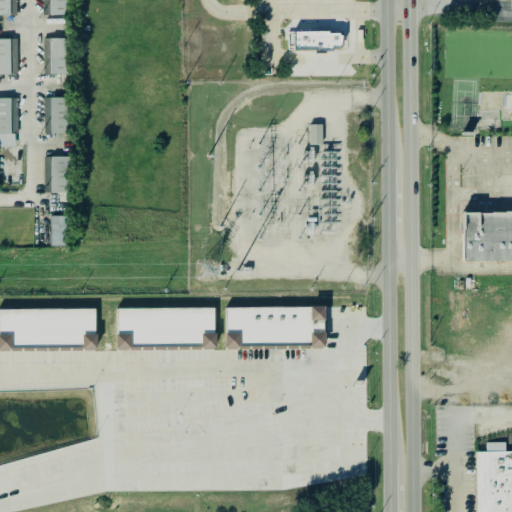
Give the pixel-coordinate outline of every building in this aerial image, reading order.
[(9,0),(0,0),(0,15),(9,16),(9,0)] [(44,0),(45,13),(64,13),(64,0),(44,0)] [(343,29),(343,45),(294,46),(293,29),(343,29)] [(45,37),(45,73),(65,72),(65,37),(45,37)] [(0,39),(0,74),(17,74),(16,39),(0,39)] [(46,96),(46,132),(65,132),(65,96),(46,96)] [(0,97),(0,146),(16,146),(16,98),(0,97)] [(321,145),(321,125),(309,125),(309,145),(321,145)] [(46,156),(46,191),(65,191),(65,156),(46,156)] [(511,262),(461,262),(461,214),(511,214),(511,262)] [(46,215),(46,245),(65,245),(65,215),(46,215)] [(225,307),(225,349),(324,348),(323,307),(225,307)] [(0,309),(0,349),(95,348),(95,308),(0,309)] [(116,309),(116,350),(214,349),(214,308),(116,309)] [(511,511),(511,451),(472,451),(472,511),(511,511)]
